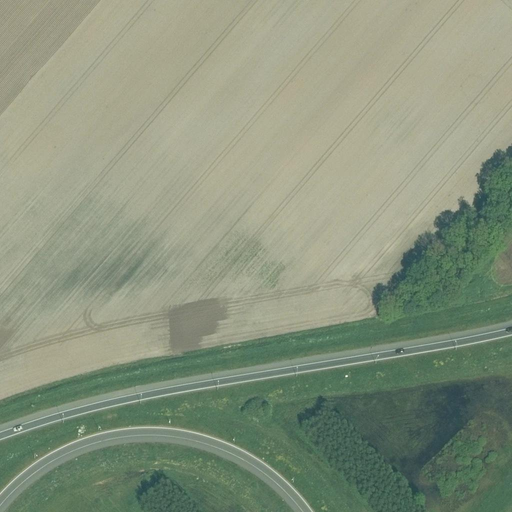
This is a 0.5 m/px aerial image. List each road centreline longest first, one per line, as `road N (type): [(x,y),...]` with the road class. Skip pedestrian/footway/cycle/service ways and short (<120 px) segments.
road 1 (motorway): [(511,333),(192,387),(0,437)]
road 2 (motorway): [(0,499),(25,474),(83,443),(156,432),(227,448),(285,487),(306,511)]
